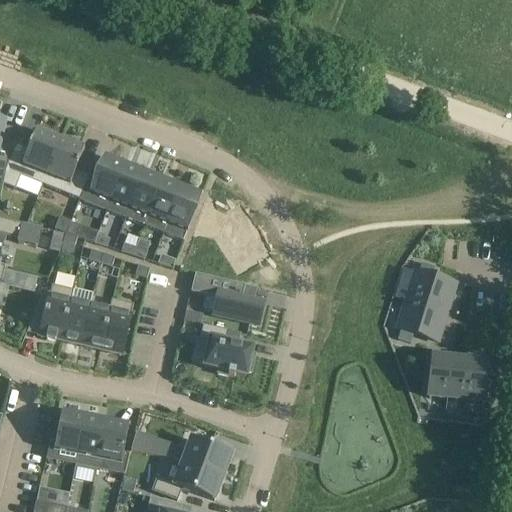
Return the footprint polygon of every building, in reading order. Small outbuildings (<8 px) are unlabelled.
[(0,109),(4,111),(11,86),(0,83),(0,109)] [(0,181),(3,182),(5,172),(14,150),(0,147),(0,126),(0,181)] [(42,187),(60,142),(36,133),(28,152),(15,147),(5,172),(2,186),(15,191),(20,178),(42,187)] [(60,142),(42,187),(79,202),(88,178),(75,173),(84,152),(60,142)] [(106,213),(124,168),(104,160),(96,181),(88,178),(79,202),(106,213)] [(124,168),(106,213),(125,220),(143,175),(124,168)] [(143,175),(125,220),(144,228),(162,183),(143,175)] [(20,189),(40,197),(43,188),(23,180),(20,189)] [(162,183),(144,228),(163,235),(181,190),(162,183)] [(163,235),(183,243),(201,198),(181,190),(163,235)] [(205,210),(197,230),(199,230),(200,228),(219,236),(239,270),(263,256),(239,213),(236,215),(235,215),(228,219),(206,211),(206,210),(205,210)] [(59,219),(54,231),(65,236),(70,223),(59,219)] [(0,221),(0,236),(18,241),(17,244),(37,249),(42,231),(23,227),(0,221)] [(66,236),(76,239),(80,228),(70,225),(66,236)] [(63,245),(74,249),(77,240),(76,239),(66,236),(63,245)] [(94,246),(106,249),(109,241),(97,237),(94,246)] [(136,250),(123,246),(121,254),(133,258),(136,250)] [(136,250),(133,258),(144,261),(147,254),(136,250)] [(88,262),(100,266),(103,256),(91,253),(88,262)] [(100,266),(111,269),(114,260),(103,256),(100,266)] [(159,266),(172,270),(174,262),(162,258),(159,266)] [(415,274),(406,303),(446,315),(455,286),(431,279),(434,270),(421,266),(418,275),(415,274)] [(135,277),(146,281),(149,272),(138,268),(135,277)] [(195,276),(191,294),(216,300),(212,317),(259,328),(264,305),(242,300),(244,288),(195,276)] [(52,288),(40,338),(60,343),(72,293),(52,288)] [(90,307),(78,304),(71,302),(73,293),(72,293),(60,343),(80,348),(90,307)] [(109,311),(90,307),(80,348),(100,353),(112,302),(111,302),(109,311)] [(133,307),(112,302),(100,353),(121,358),(133,307)] [(406,303),(397,331),(400,332),(397,341),(410,345),(413,336),(437,344),(446,315),(406,303)] [(200,341),(210,343),(204,369),(217,372),(216,376),(233,380),(234,376),(245,378),(246,374),(249,374),(254,357),(250,356),(251,351),(226,345),(228,333),(203,327),(202,329),(203,329),(200,341)] [(432,360),(428,399),(446,401),(451,362),(432,360)] [(451,362),(446,401),(464,403),(469,364),(451,362)] [(469,364),(464,403),(483,406),(483,404),(485,392),(486,380),(487,368),(488,366),(469,364)] [(487,368),(486,380),(496,381),(497,369),(487,368)] [(486,380),(485,392),(494,393),(496,381),(486,380)] [(485,392),(483,404),(493,405),(494,393),(485,392)] [(50,443),(46,461),(75,467),(84,419),(62,415),(57,444),(50,443)] [(84,419),(75,467),(96,471),(106,424),(84,419)] [(106,424),(96,471),(124,477),(129,456),(122,455),(128,428),(106,424)] [(136,427),(130,453),(144,456),(150,431),(136,427)] [(170,450),(167,460),(174,462),(182,465),(222,480),(230,457),(191,443),(187,452),(186,456),(170,450)] [(157,480),(152,493),(177,502),(181,490),(214,502),(222,480),(182,465),(174,486),(157,480)] [(121,492),(121,493),(132,496),(133,494),(135,484),(123,481),(121,492)] [(146,511),(182,511),(184,508),(150,500),(146,511)]
